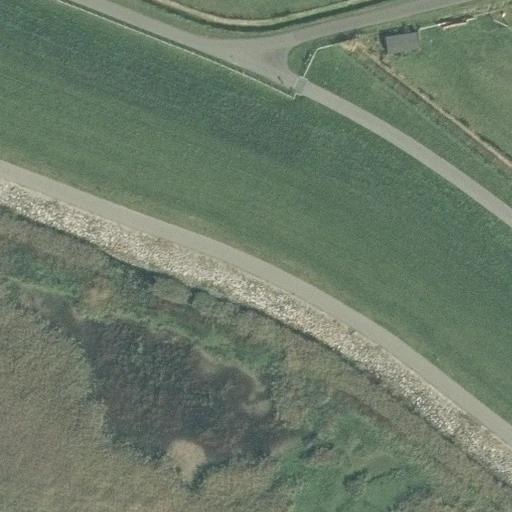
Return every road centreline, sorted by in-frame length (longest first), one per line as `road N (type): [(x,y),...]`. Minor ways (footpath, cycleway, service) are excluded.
road 1 (unclassified): [(0,181),(293,299),(388,357),(511,452)]
road 2 (unclassified): [(511,222),(398,143),(280,79),(256,47)]
road 3 (unclassified): [(256,47),(454,0)]
road 4 (unclassified): [(81,0),(205,47),(256,47)]
